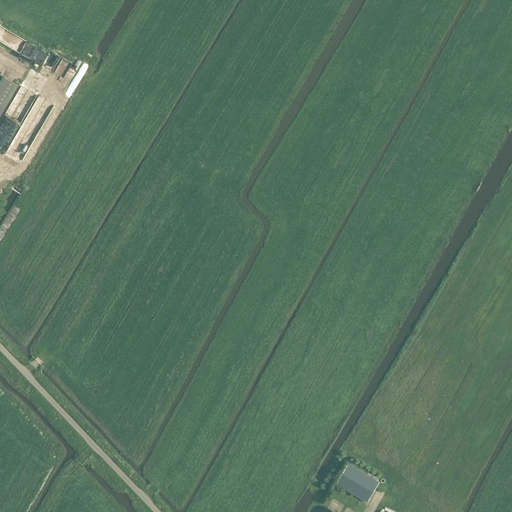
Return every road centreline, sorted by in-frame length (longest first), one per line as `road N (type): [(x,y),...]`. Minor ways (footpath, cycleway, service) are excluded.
road 1 (unclassified): [(0,347),(157,511)]
road 2 (track): [(0,69),(48,97),(0,182)]
